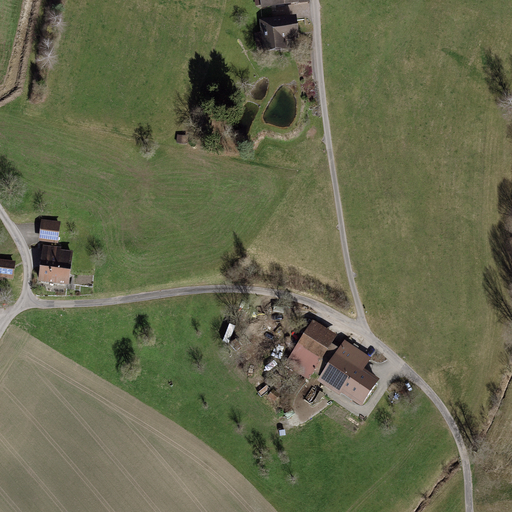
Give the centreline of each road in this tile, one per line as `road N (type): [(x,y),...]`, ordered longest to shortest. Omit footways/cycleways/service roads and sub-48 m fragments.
road 1 (track): [(19,304),(243,289),(311,303),(366,334)]
road 2 (track): [(366,334),(344,246),(315,0)]
road 3 (track): [(470,511),(463,453),(444,411),(366,334)]
